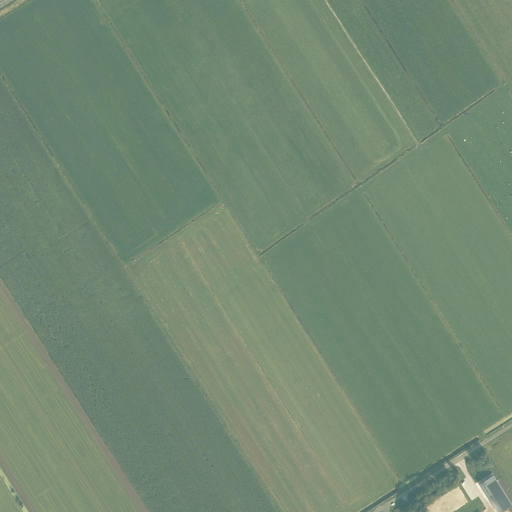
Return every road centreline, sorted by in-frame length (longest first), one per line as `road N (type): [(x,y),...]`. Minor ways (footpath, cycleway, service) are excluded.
road 1 (track): [(325,0),(418,145)]
road 2 (unclassified): [(376,511),(511,425)]
